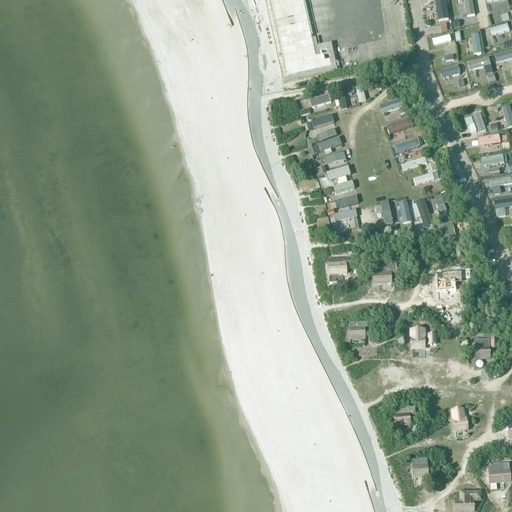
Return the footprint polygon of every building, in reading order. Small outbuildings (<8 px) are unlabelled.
[(269,0),(270,1),(265,2),(266,7),(271,6),(273,13),(268,14),(269,20),(274,19),(276,26),(270,27),(272,32),(277,31),(278,38),(273,39),(274,45),(279,44),(281,51),(276,52),(277,57),(282,56),(284,63),(279,64),(280,70),(285,69),(287,77),(331,67),(329,59),(325,60),(324,56),(328,55),(327,49),(318,51),(318,53),(315,54),(303,0),(269,0)] [(465,0),(460,1),(463,15),(478,12),(474,0),(465,0)] [(449,19),(445,1),(438,2),(441,20),(449,19)] [(502,13),(504,19),(511,17),(509,11),(502,13)] [(448,20),(441,21),(443,30),(450,28),(448,20)] [(493,33),(511,29),(509,21),(491,26),(493,33)] [(475,51),(483,51),(482,31),(474,31),(475,51)] [(452,32),(434,36),(435,43),(453,38),(452,32)] [(469,46),(474,44),(472,33),(466,34),(469,46)] [(511,48),(499,53),(501,59),(511,55),(511,48)] [(472,68),(493,63),(491,55),(469,60),(472,68)] [(443,66),(443,74),(462,73),(461,64),(443,66)] [(365,83),(358,84),(359,100),(367,99),(365,83)] [(332,92),(312,95),(313,103),(333,100),(332,92)] [(381,103),(384,111),(406,104),(403,96),(381,103)] [(310,105),(301,108),(302,113),(312,111),(310,105)] [(473,108),(480,130),(487,128),(480,105),(473,108)] [(474,114),(466,116),(471,132),(479,130),(474,114)] [(315,118),(317,128),(335,125),(334,115),(315,118)] [(413,116),(389,123),(391,131),(415,124),(413,116)] [(498,121),(489,123),(491,131),(500,128),(498,121)] [(480,135),(481,144),(503,141),(504,149),(511,148),(509,132),(480,135)] [(341,134),(313,144),(316,152),(344,142),(341,134)] [(397,152),(422,144),(419,135),(395,143),(397,152)] [(326,156),(328,162),(348,156),(346,150),(326,156)] [(484,163),(506,161),(505,153),(483,155),(484,163)] [(403,167),(429,163),(427,156),(402,160),(403,167)] [(316,166),(318,173),(328,170),(325,163),(316,166)] [(338,192),(357,186),(354,178),(350,179),(345,165),(329,171),(333,184),(335,183),(338,192)] [(443,169),(414,174),(416,182),(444,177),(443,169)] [(511,176),(491,177),(492,184),(511,183),(511,176)] [(325,194),(336,193),(335,185),(324,186),(325,194)] [(432,196),(440,216),(451,211),(446,201),(451,199),(447,190),(432,196)] [(359,194),(331,198),(333,206),(360,202),(359,194)] [(415,198),(417,215),(424,214),(425,225),(432,224),(429,197),(415,198)] [(507,213),(506,206),(511,205),(511,197),(495,199),(497,214),(507,213)] [(382,199),(385,223),(395,222),(391,198),(382,199)] [(402,200),(404,220),(412,219),(410,199),(402,200)] [(338,229),(360,228),(359,208),(337,209),(338,229)] [(443,237),(458,233),(454,218),(439,222),(443,237)] [(354,264),(354,260),(328,260),(328,265),(328,276),(346,275),(346,265),(354,264)] [(374,286),(391,285),(391,276),(397,275),(396,266),(383,267),(383,270),(373,271),(373,275),(374,286)] [(442,277),(444,292),(456,291),(455,282),(459,282),(458,273),(447,274),(447,276),(442,277)] [(350,324),(349,340),(367,340),(367,324),(350,324)] [(412,331),(412,350),(424,350),(424,338),(424,331),(412,331)] [(474,342),(475,360),(490,359),(489,342),(474,342)] [(394,409),(396,427),(410,425),(409,416),(413,416),(412,407),(394,409)] [(454,418),(457,432),(467,431),(464,416),(462,417),(461,408),(451,409),(452,418),(454,418)] [(428,477),(426,460),(412,462),(414,478),(428,477)] [(488,468),(490,484),(510,483),(509,465),(493,466),(494,467),(488,468)] [(454,511),(473,511),(474,502),(480,502),(481,502),(481,494),(480,494),(480,495),(461,495),(461,501),(461,503),(455,503),(454,511)]
